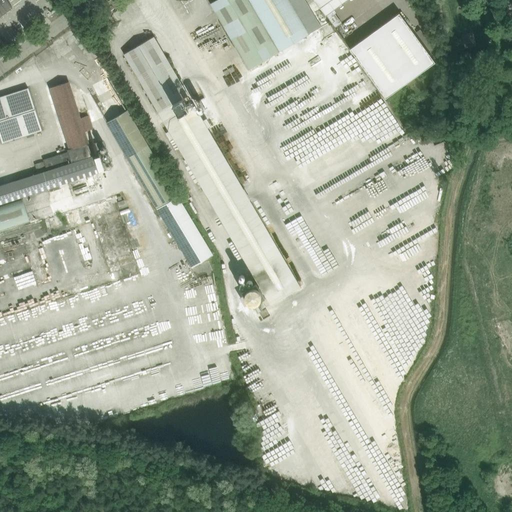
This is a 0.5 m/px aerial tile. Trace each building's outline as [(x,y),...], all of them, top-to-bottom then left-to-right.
[(0,0),(0,17),(13,8),(6,0),(0,0)] [(249,69),(309,34),(289,0),(217,0),(211,4),(249,69)] [(314,0),(326,16),(347,0),(314,0)] [(435,62),(400,12),(351,48),(386,97),(435,62)] [(421,29),(416,32),(431,52),(435,49),(421,29)] [(474,34),(462,37),(465,48),(476,45),(474,34)] [(189,95),(154,37),(124,55),(169,132),(166,134),(170,141),(173,139),(257,283),(242,292),(250,307),(266,297),(271,305),(301,288),(224,156),(208,128),(212,126),(207,118),(204,120),(195,106),(190,109),(183,99),(189,95)] [(3,142),(42,130),(29,89),(29,88),(0,97),(0,134),(1,135),(3,142)] [(212,255),(179,198),(128,111),(107,123),(191,267),(212,255)] [(68,150),(69,152),(44,160),(48,171),(0,186),(0,204),(50,189),(51,191),(60,188),(60,186),(106,171),(98,142),(88,145),(88,143),(68,150)] [(0,205),(0,229),(30,220),(24,198),(0,205)] [(511,464),(511,465),(507,467),(504,470),(501,474),(499,478),(498,482),(497,486),(498,491),(499,495),(502,499),(504,502),(507,505),(511,507),(511,464)]
